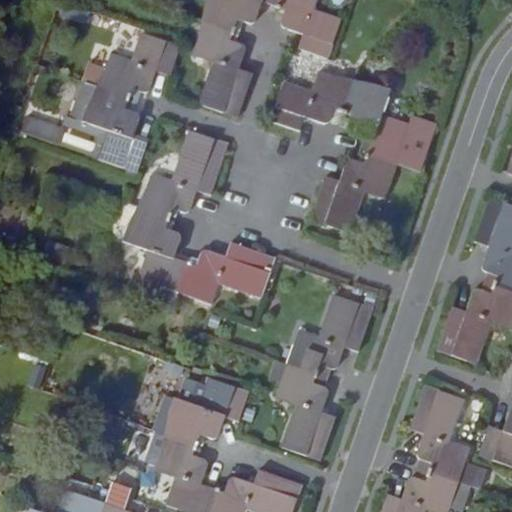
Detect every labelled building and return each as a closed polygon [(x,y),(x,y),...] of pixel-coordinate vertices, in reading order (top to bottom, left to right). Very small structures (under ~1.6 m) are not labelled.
[(63,12),(66,2),(61,0),(48,0),(47,6),(63,12)] [(170,47),(192,58),(178,96),(216,110),(231,70),(216,65),(224,41),(208,35),(213,25),(215,13),(232,19),(238,0),(251,0),(254,1),(264,6),(260,16),(264,23),(281,29),(276,42),(303,54),(318,15),(292,5),(293,0),(191,0),(179,35),(174,36),(170,47)] [(135,62),(148,67),(158,39),(118,26),(108,53),(90,47),(84,61),(70,55),(49,112),(86,125),(77,153),(116,166),(126,136),(111,131),(119,109),(102,103),(106,92),(110,82),(126,87),(135,62)] [(300,66),(292,87),(263,77),(249,115),(279,126),(283,113),(308,120),(314,104),(322,107),(336,113),(331,127),(354,135),(348,150),(345,158),(328,153),(319,176),(306,172),(291,212),(329,226),(345,186),(367,192),(379,159),(392,121),(362,109),(372,86),(354,80),(352,86),(332,81),(313,75),(315,70),(300,66)] [(69,151),(77,153),(86,125),(45,111),(42,119),(76,131),(69,151)] [(41,124),(10,113),(4,128),(36,139),(41,124)] [(511,134),(504,131),(490,171),(511,178),(511,134)] [(190,189),(198,162),(161,146),(150,174),(129,167),(124,180),(128,181),(113,221),(107,218),(101,235),(128,244),(119,271),(158,285),(159,280),(180,289),(178,292),(192,297),(198,275),(239,291),(252,253),(210,239),(207,252),(180,244),(175,260),(153,251),(161,228),(144,221),(146,214),(150,203),(168,208),(176,185),(190,189)] [(456,288),(448,311),(433,305),(418,347),(458,362),(473,321),(495,328),(500,313),(494,311),(506,275),(511,276),(511,256),(497,251),(511,208),(470,195),(456,240),(470,243),(462,268),(479,274),(471,292),(456,288)] [(261,442),(302,456),(315,413),(300,408),(308,385),(301,383),(307,364),(314,367),(323,342),(338,348),(355,306),(314,293),(299,334),(277,326),(272,339),(277,341),(270,360),(264,379),(259,378),(254,394),(276,401),(261,442)] [(511,333),(503,330),(492,357),(508,362),(499,386),(511,391),(511,403),(509,412),(493,405),(483,430),(471,425),(461,455),(500,468),(510,441),(511,441),(511,333)] [(218,416),(227,385),(188,372),(178,400),(153,392),(149,406),(158,409),(151,430),(144,450),(139,448),(134,465),(155,472),(145,499),(184,511),(186,507),(201,511),(222,511),(225,506),(243,511),(268,511),(279,481),(239,465),(234,476),(212,467),(204,487),(194,483),(181,478),(188,458),(175,452),(179,439),(182,430),(195,436),(203,411),(218,416)] [(432,440),(446,399),(404,384),(390,428),(407,434),(399,456),(413,461),(408,478),(392,473),(384,499),(369,494),(361,511),(405,511),(407,507),(418,511),(431,511),(436,498),(430,495),(443,462),(448,464),(453,448),(432,440)] [(204,487),(206,482),(195,478),(194,483),(204,487)] [(77,511),(78,508),(40,494),(34,511),(77,511)]
